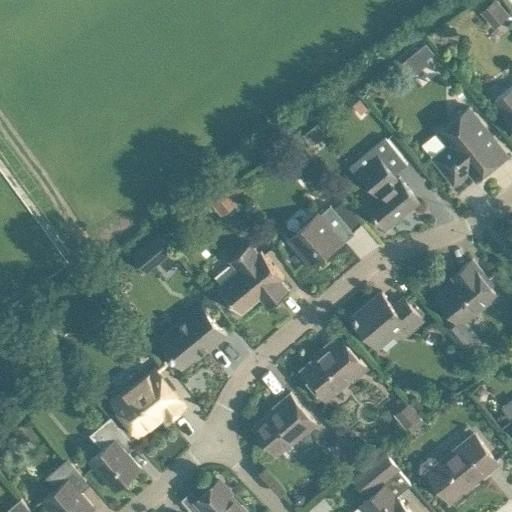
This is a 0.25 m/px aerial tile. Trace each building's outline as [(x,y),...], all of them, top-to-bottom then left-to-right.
[(498,0),(495,0),(482,11),(494,26),(509,13),(498,0)] [(426,42),(419,48),(426,58),(434,52),(426,42)] [(511,83),(494,99),(505,113),(511,121),(511,83)] [(360,98),(353,103),(361,112),(368,107),(360,98)] [(508,154),(496,138),(469,106),(438,131),(448,143),(432,156),(442,167),(454,183),(470,170),(477,179),(508,154)] [(314,124),(310,126),(318,136),(324,131),(317,121),(314,124)] [(419,201),(407,185),(400,177),(397,179),(394,174),(408,163),(386,137),(350,166),(357,174),(360,171),(378,194),(365,205),(372,213),(374,211),(387,227),(419,201)] [(292,146),(274,159),(281,169),(295,159),(298,164),(303,160),(299,155),(292,146)] [(223,188),(209,199),(218,210),(232,199),(223,188)] [(289,237),(298,249),(312,264),(324,253),(327,256),(355,231),(342,216),(331,203),(321,213),(320,211),(289,237)] [(132,251),(147,271),(174,249),(158,231),(132,251)] [(284,276),(279,270),(261,248),(259,250),(251,240),(230,258),(238,267),(218,283),(228,296),(241,312),(260,296),(269,306),(290,288),(282,278),(284,276)] [(438,295),(450,310),(453,314),(454,314),(443,323),(467,351),(481,339),(464,320),(482,306),(498,293),(488,281),(490,279),(472,258),(452,274),(456,279),(438,295)] [(88,280),(87,286),(92,294),(101,295),(109,290),(110,281),(105,274),(98,273),(96,272),(89,278),(88,280)] [(353,315),(366,330),(378,345),(397,329),(403,336),(424,319),(417,311),(404,295),(394,304),(382,291),(353,315)] [(226,333),(214,317),(202,303),(161,336),(160,337),(165,343),(170,349),(183,365),(210,342),(212,344),(226,333)] [(159,333),(150,340),(157,349),(165,343),(160,337),(161,336),(159,333)] [(302,368),(315,383),(326,397),(352,375),(354,377),(367,366),(340,334),(327,345),(329,347),(320,354),(320,353),(302,368)] [(180,398),(168,382),(156,367),(115,399),(132,421),(139,430),(164,411),(168,416),(184,404),(179,398),(180,398)] [(292,441),(316,421),(291,391),(269,409),(270,411),(254,425),(277,452),(291,440),(292,441)] [(422,413),(410,400),(394,413),(406,427),(408,425),(410,427),(421,417),(420,416),(422,413)] [(133,439),(120,424),(112,415),(90,433),(102,448),(90,458),(103,473),(116,489),(141,467),(124,447),(133,439)] [(428,471),(438,483),(451,498),(498,461),(485,445),(475,433),(428,471)] [(350,468),(361,459),(341,436),(330,445),(346,464),(347,464),(350,468)] [(385,449),(353,475),(368,493),(400,468),(385,449)] [(44,498),(55,511),(88,511),(95,507),(77,486),(86,479),(73,463),(68,457),(46,475),(56,487),(44,498)] [(371,511),(411,511),(408,507),(397,494),(412,482),(400,468),(368,493),(370,495),(363,501),(371,511)] [(249,511),(219,479),(196,499),(201,505),(194,511),(249,511)] [(34,511),(27,503),(22,497),(3,511),(34,511)]
